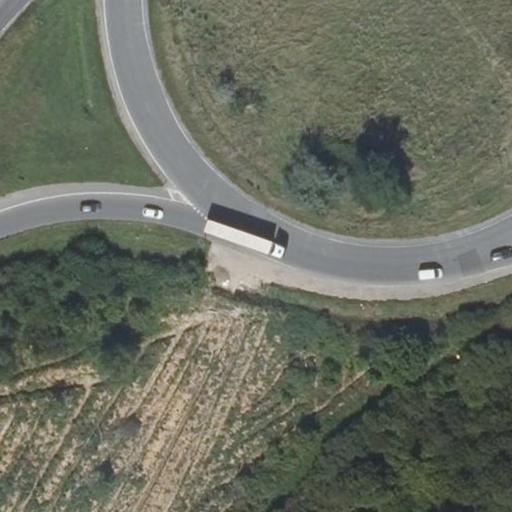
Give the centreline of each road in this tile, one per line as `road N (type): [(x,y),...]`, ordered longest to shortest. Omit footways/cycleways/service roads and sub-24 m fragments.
road 1 (secondary): [(122,0),(135,77),(154,119),(207,191),(254,228)]
road 2 (secondary): [(0,224),(107,204),(254,228)]
road 3 (secondary): [(254,228),(342,260),(392,265),(481,250)]
